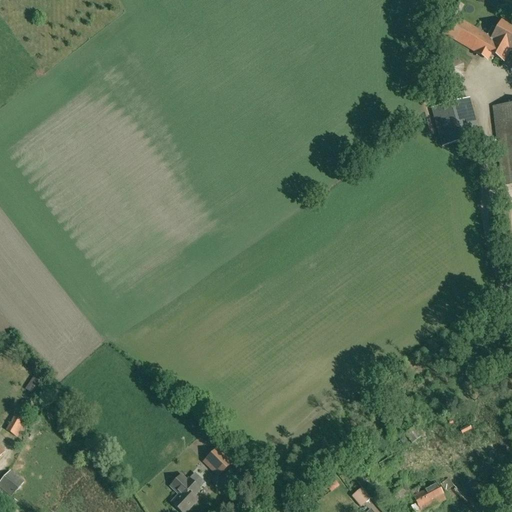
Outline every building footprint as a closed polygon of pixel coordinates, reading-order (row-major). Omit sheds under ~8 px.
[(486,36),(452,16),(442,33),(475,53),(487,60),(491,54),(503,61),(509,50),(511,51),(511,49),(511,27),(501,21),(496,30),(491,27),(486,36)] [(479,136),(469,99),(431,109),(442,147),(479,136)] [(511,185),(511,104),(492,107),(502,187),(511,185)] [(43,384),(33,377),(25,389),(35,396),(43,384)] [(14,435),(22,420),(15,416),(7,431),(14,435)] [(412,444),(421,438),(413,428),(404,434),(412,444)] [(218,476),(225,469),(232,462),(217,448),(203,462),(218,476)] [(0,482),(0,487),(11,497),(24,482),(10,470),(0,482)] [(185,511),(197,501),(192,497),(199,489),(188,479),(186,481),(180,476),(170,487),(179,495),(171,503),(180,511),(185,511)] [(411,494),(410,492),(403,480),(393,486),(396,491),(392,493),(397,501),(411,494)] [(441,485),(445,492),(454,487),(450,480),(441,485)] [(446,500),(442,494),(437,484),(425,491),(434,507),(446,500)] [(361,508),(372,499),(362,488),(352,497),(361,508)] [(411,506),(414,511),(423,511),(434,507),(425,491),(413,497),(416,504),(411,506)] [(391,494),(387,496),(384,492),(380,494),(386,504),(394,500),(391,494)]
